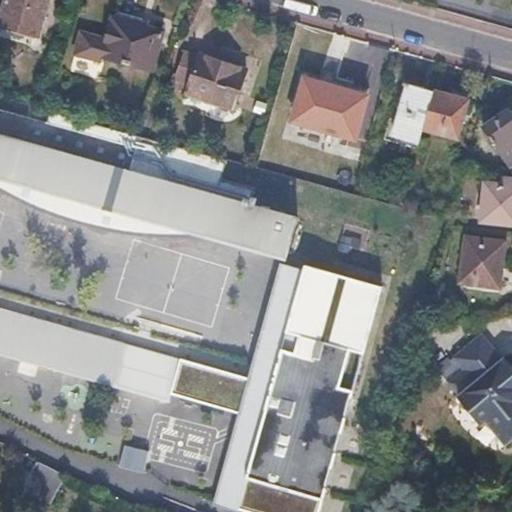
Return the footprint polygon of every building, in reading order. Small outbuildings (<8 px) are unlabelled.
[(7,0),(0,27),(39,38),(50,0),(7,0)] [(106,38),(80,31),(74,53),(100,61),(102,56),(151,71),(163,31),(137,24),(112,17),(106,38)] [(203,60),(188,55),(179,84),(194,89),(192,97),(237,110),(249,71),(227,64),(204,57),(203,60)] [(340,76),(309,66),(294,115),(356,133),(371,85),(340,76)] [(421,87),(408,83),(390,142),(416,150),(420,136),(434,91),(421,87)] [(451,96),(434,91),(420,136),(454,146),(468,101),(451,96)] [(511,110),(498,119),(483,129),(506,165),(511,161),(511,110)] [(0,127),(0,186),(285,268),(298,217),(133,170),(138,153),(4,113),(0,127)] [(501,190),(486,188),(483,220),(511,222),(511,181),(502,180),(501,190)] [(504,240),(461,236),(457,282),(499,287),(504,240)] [(325,511),(387,297),(308,276),(243,511),(325,511)] [(181,361),(0,310),(0,357),(166,406),(181,361)] [(511,365),(505,357),(503,359),(483,334),(455,356),(466,369),(451,381),(461,394),(459,395),(482,424),(487,421),(506,444),(511,439),(511,365)] [(251,386),(183,366),(174,399),(242,420),(251,386)] [(403,465),(380,452),(376,468),(396,478),(403,465)] [(39,461),(31,477),(59,491),(67,476),(39,461)]
